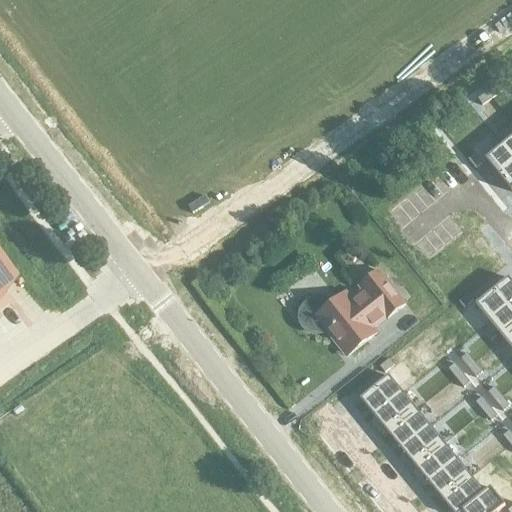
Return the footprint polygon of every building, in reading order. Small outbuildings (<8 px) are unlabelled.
[(498,87),(488,94),(493,100),(502,93),(498,87)] [(488,94),(478,101),(483,107),(493,100),(488,94)] [(511,139),(503,147),(511,157),(511,139)] [(511,157),(503,147),(486,161),(511,193),(511,157)] [(475,156),(469,161),(476,170),(482,165),(475,156)] [(0,288),(14,277),(0,259),(0,288)] [(287,286),(274,296),(288,314),(297,307),(289,297),(315,276),(309,268),(303,272),(297,264),(280,277),(287,286)] [(318,331),(321,330),(324,329),(330,337),(332,335),(349,357),(377,334),(374,331),(400,310),(406,305),(379,272),(359,287),(363,292),(351,301),(346,294),(326,310),(324,307),(321,306),(318,305),(314,305),(311,305),(308,307),(306,309),(304,312),(302,315),(302,318),(302,322),(304,325),(306,327),(308,329),(311,331),(315,332),(318,331)] [(511,282),(509,279),(476,306),(491,323),(511,305),(511,282)] [(468,295),(459,303),(464,309),(474,302),(468,295)] [(511,305),(491,323),(504,340),(511,333),(511,305)] [(468,355),(461,360),(469,370),(475,365),(468,355)] [(389,360),(380,368),(385,374),(395,366),(389,360)] [(455,365),(449,370),(457,380),(463,375),(455,365)] [(475,365),(469,370),(477,379),(483,374),(475,365)] [(463,375),(457,380),(464,389),(470,384),(463,375)] [(389,378),(360,401),(375,418),(403,395),(389,378)] [(495,389),(489,394),(496,403),(503,398),(495,389)] [(403,395),(375,418),(388,435),(417,412),(403,395)] [(503,398),(496,403),(504,412),(510,407),(503,398)] [(483,399),(476,404),(484,413),(490,408),(483,399)] [(490,408),(484,413),(492,422),(498,417),(490,408)] [(417,412),(388,435),(402,452),(430,428),(417,412)] [(430,428),(402,452),(416,468),(444,445),(430,428)] [(444,445),(416,468),(429,485),(458,462),(444,445)] [(458,462),(429,485),(443,502),(471,479),(458,462)] [(471,479),(443,502),(451,511),(464,511),(485,495),(471,479)] [(485,495),(464,511),(500,511),(505,508),(491,490),(485,495)]
